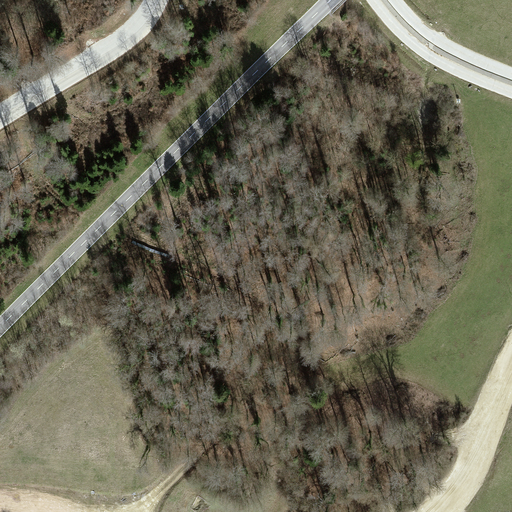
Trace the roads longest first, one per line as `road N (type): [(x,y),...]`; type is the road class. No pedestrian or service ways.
road 1 (secondary): [(331,0),(0,325)]
road 2 (track): [(157,0),(123,38),(0,116)]
road 3 (track): [(429,511),(463,481),(511,370)]
road 4 (track): [(385,0),(429,45),(511,81)]
